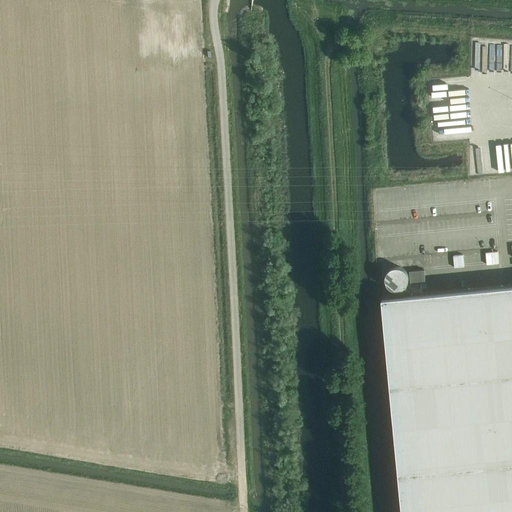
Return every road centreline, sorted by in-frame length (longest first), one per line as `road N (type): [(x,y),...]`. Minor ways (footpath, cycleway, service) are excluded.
road 1 (track): [(511,32),(383,23),(332,50),(327,64),(352,511)]
road 2 (unknown): [(496,196),(503,268),(438,277)]
